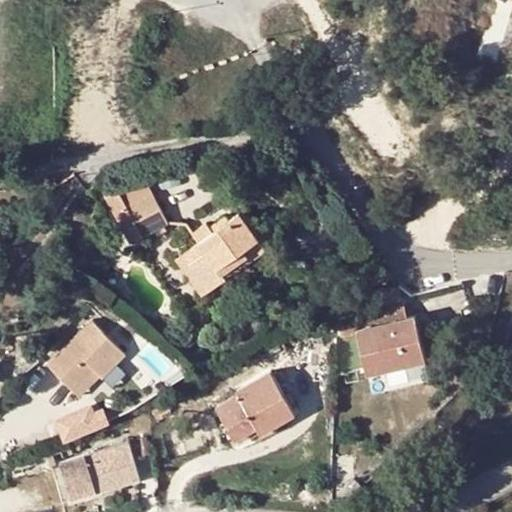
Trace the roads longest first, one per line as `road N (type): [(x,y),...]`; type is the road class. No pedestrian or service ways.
road 1 (unclassified): [(54,163),(310,122),(393,243),(440,263),(511,256)]
road 2 (track): [(422,259),(456,203),(511,156)]
